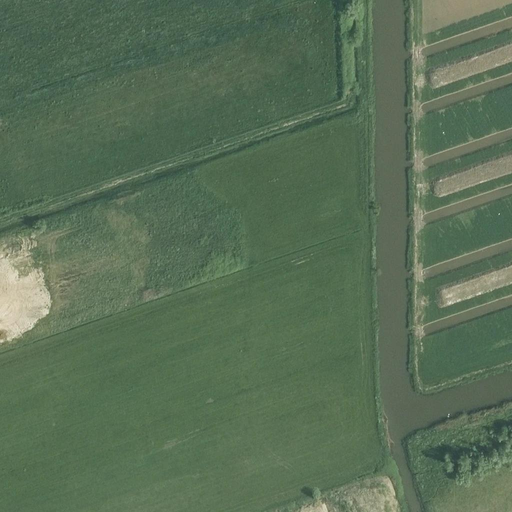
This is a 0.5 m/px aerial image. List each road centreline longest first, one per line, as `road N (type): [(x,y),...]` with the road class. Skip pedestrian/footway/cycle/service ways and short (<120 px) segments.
road 1 (residential): [(303,334),(153,355),(0,433)]
road 2 (residential): [(0,363),(129,306),(210,295)]
road 3 (residential): [(0,218),(176,162)]
road 4 (residential): [(265,133),(295,283)]
road 5 (residential): [(176,162),(210,295)]
road 6 (residential): [(252,0),(252,70),(265,133)]
